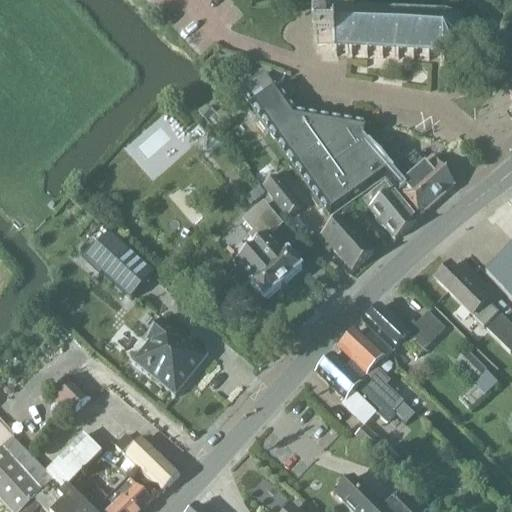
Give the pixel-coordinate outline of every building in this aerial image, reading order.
[(464,31),(459,23),(461,20),(459,18),(457,21),(447,17),(447,14),(444,14),(444,17),(432,17),(432,13),(430,13),(429,17),(417,16),(417,12),(414,12),(414,16),(402,15),(402,12),(399,12),(399,15),(386,15),(386,11),(383,11),(383,15),(370,14),(370,10),(368,10),(368,14),(355,13),(355,10),(352,10),(352,13),(339,13),(339,9),(336,9),(336,13),(335,13),(335,22),(315,21),(315,43),(334,44),(334,53),(334,57),(337,57),(337,53),(350,54),(349,58),(352,58),(352,54),(365,55),(365,58),(368,58),(368,55),(381,55),(380,59),(383,59),(383,55),(396,56),(396,60),(399,60),(399,56),(411,57),(411,60),(414,60),(414,57),(427,57),(426,61),(429,61),(429,57),(442,58),(441,62),(444,62),(444,58),(454,55),(456,58),(458,57),(456,54),(463,46),(467,48),(468,45),(465,44),(465,34),(468,33),(468,30),(464,31)] [(367,145),(369,130),(296,117),(275,88),(273,89),(264,75),(241,91),(250,105),(249,105),(330,220),(386,181),(395,191),(402,185),(393,175),(367,145)] [(402,185),(395,191),(419,219),(457,186),(434,158),(424,167),(415,156),(393,175),(402,185)] [(288,221),(301,211),(277,179),(263,189),(276,205),(288,221)] [(368,211),(394,243),(417,224),(391,193),(385,184),(363,203),(369,210),(368,211)] [(288,253),(287,254),(286,255),(271,237),(283,226),(264,204),(243,223),(252,234),(249,238),(256,247),(233,267),(236,271),(229,278),(241,293),(249,286),(250,287),(249,288),(264,306),(303,271),(288,253)] [(351,274),(373,255),(374,254),(343,219),(317,242),(328,255),(331,252),(351,274)] [(86,261),(130,302),(140,292),(149,300),(162,287),(153,278),(153,277),(109,236),(86,261)] [(511,251),(485,276),(511,304),(511,251)] [(499,315),(488,305),(451,268),(437,283),(474,320),(484,330),(499,315)] [(382,307),(363,327),(393,355),(402,346),(418,360),(445,332),(428,316),(423,321),(410,334),(382,307)] [(58,310),(42,319),(60,349),(76,339),(58,310)] [(487,332),(510,356),(511,354),(511,328),(501,318),(487,332)] [(164,323),(162,322),(161,323),(162,323),(147,342),(146,341),(145,342),(147,343),(149,345),(132,365),(174,399),(173,399),(175,400),(209,360),(207,358),(164,323)] [(386,359),(366,340),(358,333),(339,353),(365,378),(361,383),(371,393),(394,414),(403,405),(386,388),(389,385),(374,371),(386,359)] [(455,363),(476,384),(487,373),(466,352),(455,363)] [(371,393),(361,383),(335,357),(316,377),(345,404),(355,394),(388,426),(396,416),(394,414),(371,393)] [(90,401),(70,379),(51,398),(71,419),(90,401)] [(116,408),(122,399),(103,388),(97,397),(116,408)] [(0,501),(9,511),(22,511),(34,502),(43,494),(52,483),(46,476),(0,426),(0,501)] [(372,454),(382,444),(365,429),(355,439),(372,454)] [(47,474),(46,476),(52,483),(63,495),(64,493),(68,490),(77,481),(98,459),(102,455),(88,441),(84,437),(47,474)] [(126,437),(114,449),(162,495),(180,477),(170,468),(142,441),(140,444),(137,441),(134,445),(126,437)] [(413,511),(397,496),(384,509),(355,479),(336,497),(350,511),(413,511)] [(129,481),(128,481),(96,511),(145,511),(152,505),(136,489),(129,481)] [(43,494),(34,502),(44,511),(89,511),(83,506),(73,495),(68,490),(63,495),(52,483),(43,494)]
